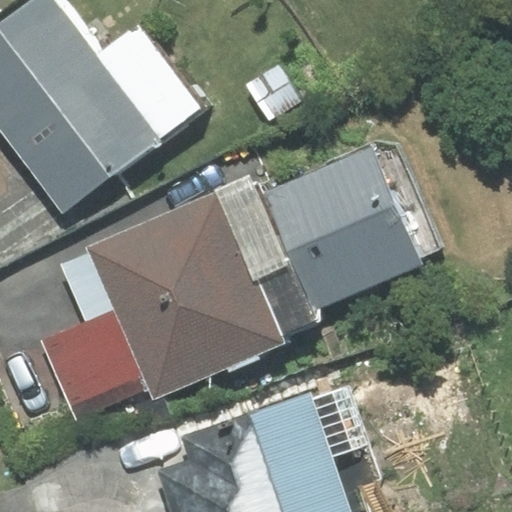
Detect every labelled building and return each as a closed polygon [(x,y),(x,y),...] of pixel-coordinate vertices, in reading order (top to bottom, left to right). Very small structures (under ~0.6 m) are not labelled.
[(95,57),(52,0),(39,0),(0,29),(0,125),(62,210),(199,109),(137,26),(95,57)] [(279,69),(249,88),(270,120),(300,101),(279,69)] [(419,260),(373,153),(270,197),(316,304),(419,260)] [(153,397),(281,341),(278,335),(311,321),(250,180),(59,263),(85,322),(42,341),(77,421),(150,390),(153,397)] [(391,511),(349,384),(183,438),(191,463),(162,472),(175,511),(391,511)]
